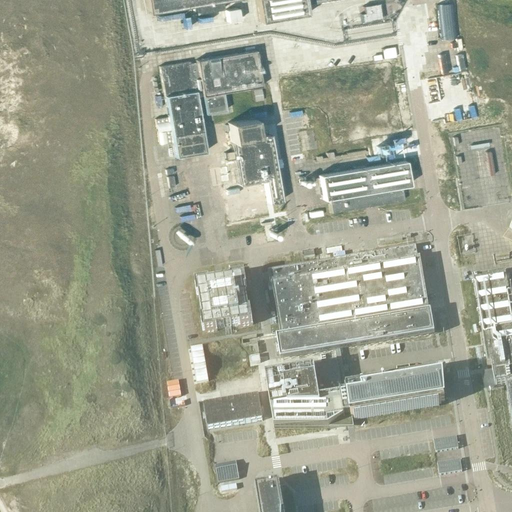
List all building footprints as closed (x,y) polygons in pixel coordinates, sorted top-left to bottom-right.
[(146,0),(149,14),(196,6),(197,13),(222,9),(220,1),(228,0),(146,0)] [(254,0),(259,22),(305,14),(304,5),(333,0),(254,0)] [(363,13),(359,14),(360,22),(379,19),(377,4),(362,6),(363,13)] [(260,87),(254,51),(206,59),(188,62),(193,94),(200,93),(203,114),(224,111),(221,93),(260,87)] [(193,94),(188,62),(158,67),(167,117),(171,142),(173,157),(203,152),(193,94)] [(260,89),(252,90),(254,102),(262,100),(260,89)] [(156,132),(155,132),(157,144),(171,142),(167,117),(154,119),(156,132)] [(255,119),(228,123),(232,143),(238,184),(264,180),(268,203),(281,201),(270,134),(266,135),(265,128),(257,129),(255,119)] [(317,175),(321,199),(328,198),(330,213),(402,200),(400,186),(407,185),(402,161),(317,175)] [(181,174),(165,177),(167,188),(183,185),(181,174)] [(415,247),(268,272),(269,285),(272,284),(281,340),(279,341),(282,359),(333,350),(339,349),(430,334),(427,316),(429,316),(428,309),(420,259),(417,259),(415,247)] [(209,282),(194,284),(196,298),(199,298),(202,319),(200,319),(203,334),(217,331),(216,329),(239,325),(239,328),(252,325),(250,312),(248,312),(245,290),(247,290),(244,276),(230,278),(230,280),(209,283),(209,282)] [(496,277),(473,281),(487,368),(491,368),(493,377),(485,379),(486,389),(495,387),(496,387),(506,386),(511,422),(511,319),(505,276),(496,277)] [(339,349),(333,350),(336,362),(344,403),(350,402),(348,390),(345,373),(349,372),(348,367),(344,368),(339,349)] [(259,356),(250,358),(251,365),(260,363),(259,356)] [(314,370),(265,379),(273,429),(305,429),(327,429),(329,429),(340,429),(355,427),(354,422),(350,402),(344,403),(336,362),(313,366),(314,370)] [(439,374),(348,390),(350,402),(354,422),(439,408),(438,404),(443,403),(442,399),(441,390),(439,374)] [(204,406),(208,431),(262,422),(258,397),(204,406)] [(455,438),(433,442),(435,453),(457,450),(455,438)] [(459,461),(436,465),(438,476),(461,472),(459,461)] [(283,511),(279,485),(256,488),(255,489),(259,511),(283,511)]
